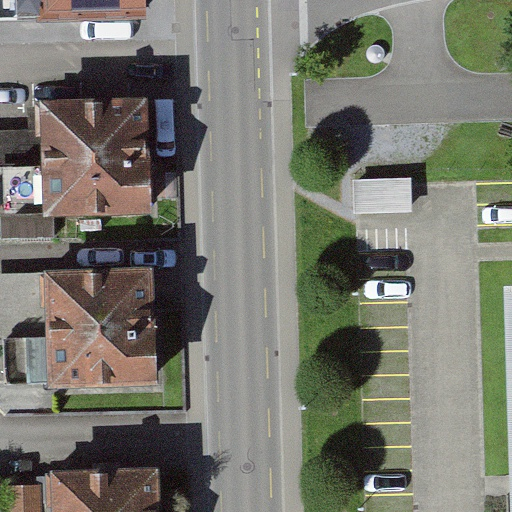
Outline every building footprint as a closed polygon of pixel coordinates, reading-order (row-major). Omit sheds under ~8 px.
[(145,0),(38,0),(39,10),(146,7),(145,0)] [(145,93),(39,97),(43,212),(149,209),(145,93)] [(411,175),(354,176),(354,210),(411,209),(411,175)] [(151,261),(45,265),(48,381),(155,377),(151,261)] [(511,511),(511,273),(503,274),(508,511),(511,511)] [(158,511),(157,459),(50,462),(51,511),(158,511)]
